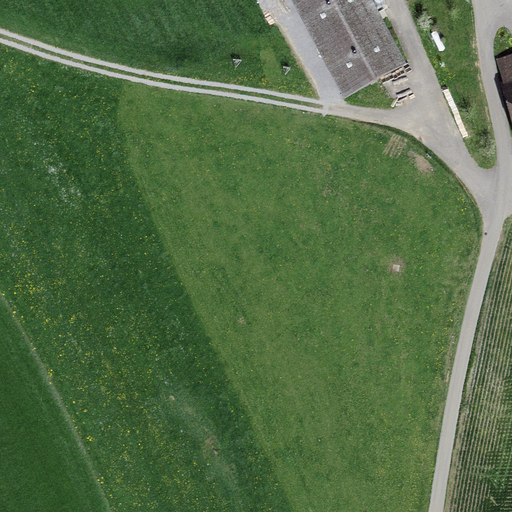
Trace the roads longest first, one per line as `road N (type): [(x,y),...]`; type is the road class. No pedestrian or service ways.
road 1 (unclassified): [(436,511),(505,165),(480,0)]
road 2 (track): [(0,35),(102,68),(406,123),(457,159)]
